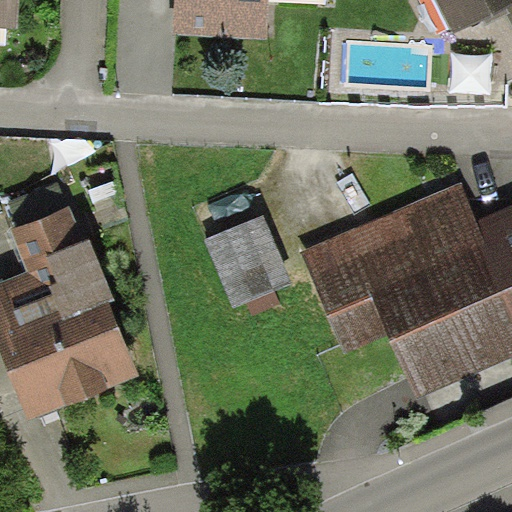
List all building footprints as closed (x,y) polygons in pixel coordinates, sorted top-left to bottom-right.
[(0,0),(0,32),(18,33),(19,0),(0,0)] [(174,0),(172,36),(267,42),(269,0),(174,0)] [(511,0),(436,0),(454,35),(507,11),(511,8),(511,0)] [(9,202),(20,229),(68,210),(57,183),(9,202)] [(511,311),(473,224),(457,186),(301,255),(346,355),(389,335),(417,399),(511,357),(511,311)] [(511,207),(473,224),(511,311),(511,207)] [(85,245),(70,209),(68,210),(20,229),(11,233),(27,274),(0,284),(0,350),(30,423),(137,380),(109,310),(115,307),(89,243),(85,245)] [(291,286),(262,218),(205,242),(233,310),(291,286)]
